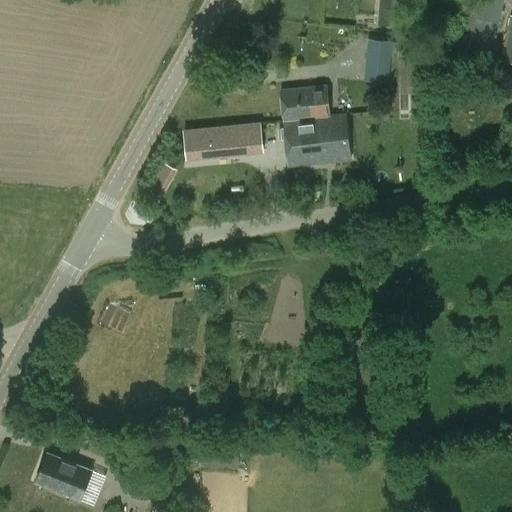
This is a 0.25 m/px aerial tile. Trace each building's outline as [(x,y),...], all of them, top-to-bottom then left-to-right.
[(493,53),(504,0),(470,0),(461,47),(493,53)] [(511,62),(511,16),(510,16),(501,60),(511,62)] [(364,63),(388,65),(389,49),(366,47),(364,63)] [(284,122),(345,116),(345,115),(329,117),(326,87),(280,92),(284,122)] [(289,166),(350,159),(345,116),(284,122),(289,166)] [(239,151),(236,124),(208,127),(211,153),(239,151)] [(162,195),(176,168),(164,162),(149,188),(162,195)] [(196,446),(196,463),(240,463),(240,446),(196,446)] [(80,499),(91,470),(47,453),(36,482),(80,499)]
